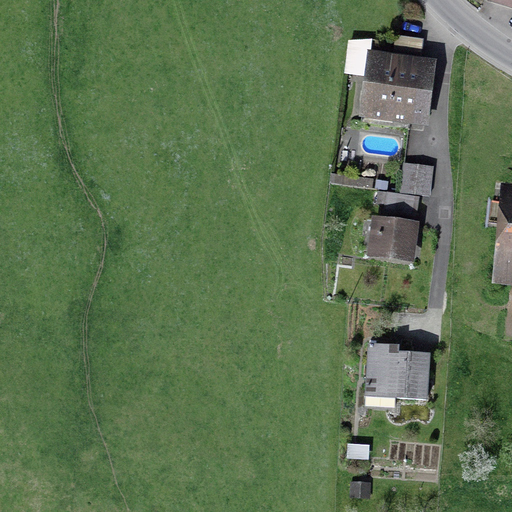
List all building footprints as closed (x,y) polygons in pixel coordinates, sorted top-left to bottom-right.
[(511,0),(488,0),(486,7),(511,15),(511,0)] [(424,124),(432,61),(371,53),(363,117),(424,124)] [(432,176),(409,174),(406,200),(429,202),(432,176)] [(511,196),(506,196),(499,288),(511,288),(511,196)] [(380,212),(404,215),(406,200),(382,197),(380,212)] [(417,232),(377,227),(374,263),(414,267),(417,232)] [(400,353),(373,352),(371,394),(381,394),(380,404),(427,406),(429,362),(400,361),(400,353)]
